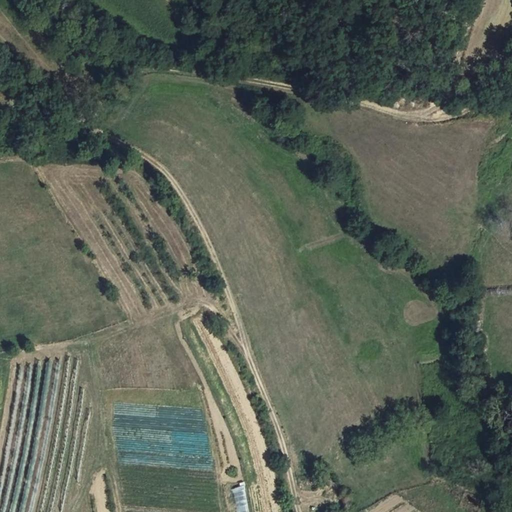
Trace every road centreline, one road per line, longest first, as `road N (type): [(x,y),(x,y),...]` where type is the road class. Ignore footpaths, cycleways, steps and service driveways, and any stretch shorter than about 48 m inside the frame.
road 1 (track): [(300,511),(278,427),(205,232),(151,160),(87,126),(135,67),(297,89),(416,117),(430,113),(459,82),(480,0)]
road 2 (track): [(416,117),(469,110),(511,49)]
